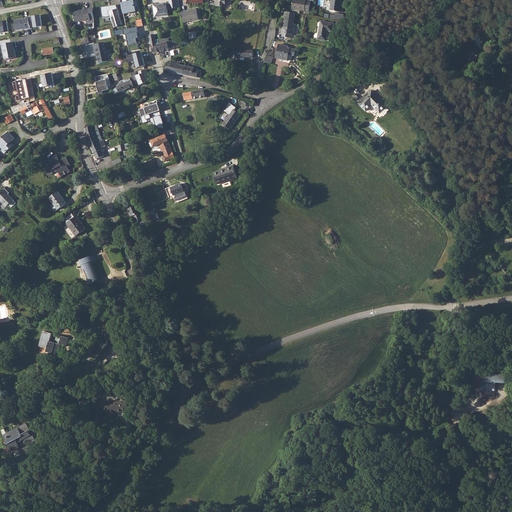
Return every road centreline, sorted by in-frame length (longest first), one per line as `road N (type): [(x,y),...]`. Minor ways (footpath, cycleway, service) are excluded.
road 1 (tertiary): [(102,511),(167,423),(177,392),(103,195)]
road 2 (residential): [(103,195),(220,154),(268,101),(321,76)]
road 3 (track): [(455,407),(443,379),(451,307),(474,250),(511,241)]
road 4 (residential): [(470,0),(399,44),(321,76)]
